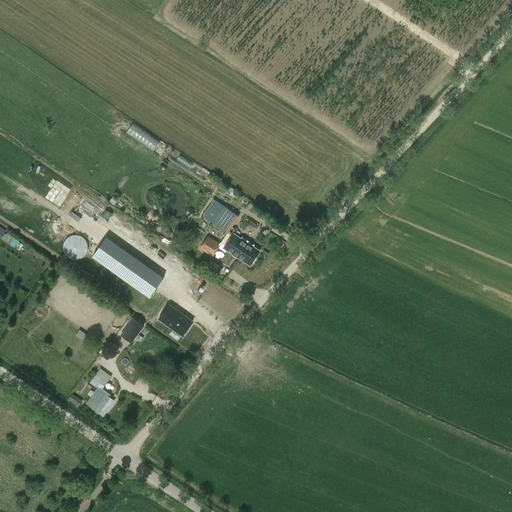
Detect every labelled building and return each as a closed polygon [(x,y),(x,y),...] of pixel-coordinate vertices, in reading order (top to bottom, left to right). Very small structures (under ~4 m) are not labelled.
[(134,122),(127,132),(154,151),(161,141),(134,122)] [(226,185),(210,174),(206,180),(222,191),(226,185)] [(215,199),(209,207),(215,211),(209,220),(225,231),(236,214),(215,199)] [(253,230),(257,225),(250,220),(246,226),(253,230)] [(11,243),(15,237),(6,232),(2,238),(11,243)] [(256,259),(256,257),(260,251),(233,234),(225,245),(224,244),(223,246),(221,244),(219,247),(226,251),(227,249),(250,265),(252,263),(254,262),(256,259)] [(82,258),(85,255),(87,252),(88,247),(87,243),(85,240),(82,237),(78,235),(73,235),(69,237),(66,240),(64,243),(63,247),(64,252),(66,255),(69,258),(73,260),(78,260),(82,258)] [(213,257),(219,247),(221,244),(208,236),(200,248),(213,257)] [(108,238),(94,256),(148,296),(162,278),(108,238)] [(171,309),(160,322),(184,340),(194,326),(171,309)] [(131,342),(142,326),(134,319),(122,335),(131,342)] [(96,374),(90,383),(98,388),(86,404),(95,411),(95,410),(103,416),(114,401),(106,396),(108,394),(103,389),(111,377),(101,368),(96,374)]
